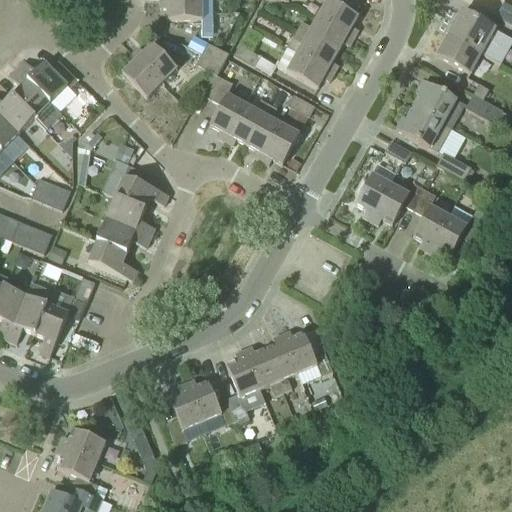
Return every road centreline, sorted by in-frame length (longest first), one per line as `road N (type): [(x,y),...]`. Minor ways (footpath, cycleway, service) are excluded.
road 1 (residential): [(399,0),(400,29),(303,208)]
road 2 (residential): [(303,208),(244,307),(220,328),(152,356)]
road 3 (residential): [(152,356),(139,321),(194,172)]
road 4 (residential): [(152,356),(55,387),(0,372)]
road 5 (residential): [(194,172),(159,151),(82,75)]
road 6 (residential): [(418,269),(303,208)]
